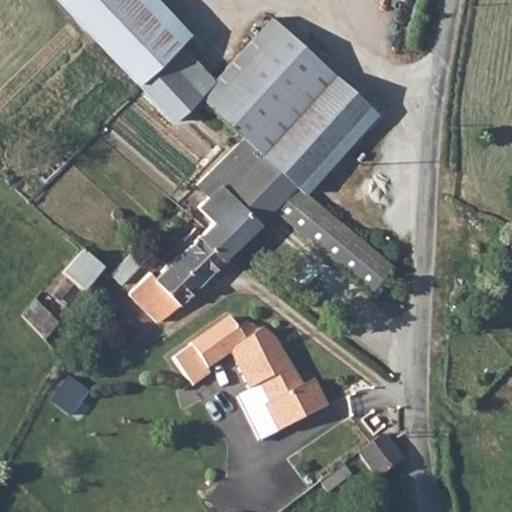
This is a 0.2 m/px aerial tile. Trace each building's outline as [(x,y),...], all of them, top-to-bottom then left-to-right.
[(139,0),(53,0),(137,88),(158,66),(171,53),(181,41),(139,0)] [(214,95),(203,106),(241,141),(252,151),(301,196),(369,121),(274,31),(214,95)] [(171,53),(158,66),(189,94),(196,100),(202,105),(203,106),(214,95),(171,53)] [(137,88),(135,89),(177,130),(202,105),(196,100),(185,112),(179,106),(189,94),(158,66),(137,88)] [(196,100),(189,94),(179,106),(185,112),(196,100)] [(241,141),(196,189),(207,199),(252,151),(241,141)] [(207,235),(198,244),(219,262),(268,212),(366,298),(387,273),(301,196),(252,151),(207,199),(196,211),(214,229),(207,235)] [(219,262),(198,244),(192,239),(181,250),(185,255),(151,290),(142,282),(122,304),(151,332),(219,262)] [(77,250),(52,279),(74,299),(101,272),(77,250)] [(125,260),(102,285),(112,294),(136,269),(125,260)] [(24,316),(50,339),(64,323),(38,300),(24,316)] [(221,325),(182,351),(198,376),(224,361),(241,396),(251,391),(260,409),(258,411),(271,439),(303,423),(318,417),(305,387),(295,392),(273,354),(268,347),(256,339),(246,334),(234,333),(228,337),(221,325)] [(76,415),(92,388),(69,374),(53,402),(76,415)] [(356,457),(349,459),(376,488),(399,467),(397,460),(375,442),(360,454),(356,457)]
